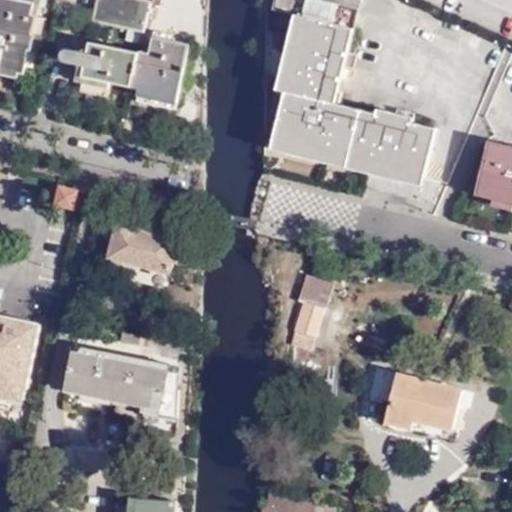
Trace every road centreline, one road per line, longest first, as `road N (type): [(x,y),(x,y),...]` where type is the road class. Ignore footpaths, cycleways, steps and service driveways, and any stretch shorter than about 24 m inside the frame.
road 1 (residential): [(511,260),(278,201)]
road 2 (residential): [(0,135),(187,181)]
